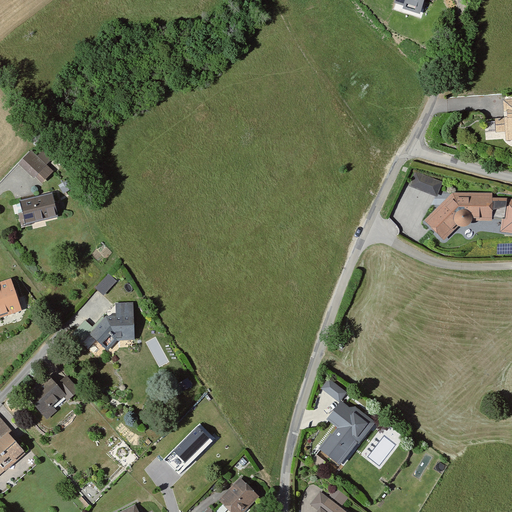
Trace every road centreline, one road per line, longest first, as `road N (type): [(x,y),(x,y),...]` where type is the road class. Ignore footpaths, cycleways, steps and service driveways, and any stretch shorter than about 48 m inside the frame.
road 1 (residential): [(284,511),(306,390),(367,230)]
road 2 (residential): [(406,150),(444,68),(460,0)]
road 3 (residential): [(511,266),(431,261),(367,230)]
